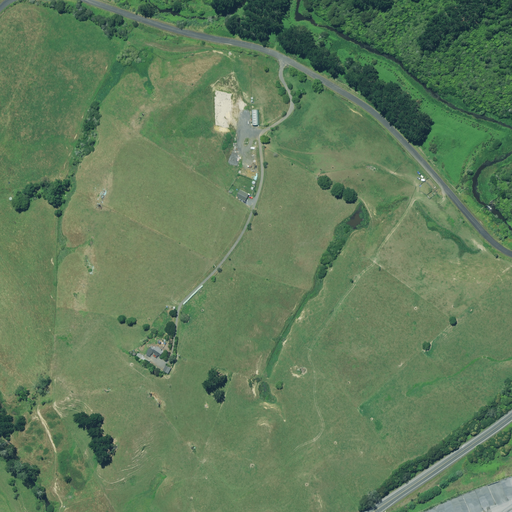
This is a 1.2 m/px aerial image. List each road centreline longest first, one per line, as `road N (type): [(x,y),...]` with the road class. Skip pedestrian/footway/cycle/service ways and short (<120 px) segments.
road 1 (unclassified): [(511,254),(385,122),(320,78),(252,46),(151,25),(84,0)]
road 2 (trunk): [(373,511),(511,415)]
